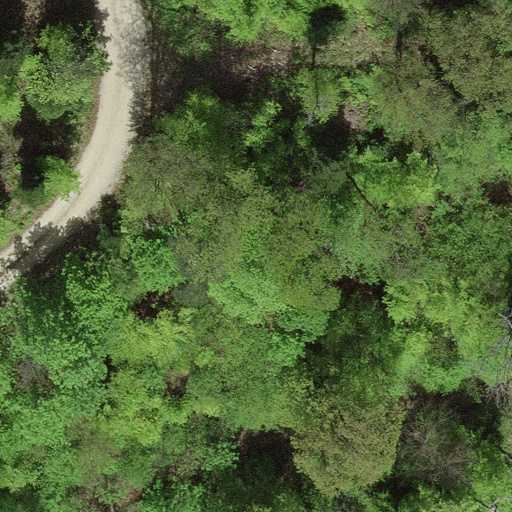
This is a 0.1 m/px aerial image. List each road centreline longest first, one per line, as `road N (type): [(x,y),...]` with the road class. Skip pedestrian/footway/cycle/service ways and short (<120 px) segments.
road 1 (track): [(511,388),(237,455),(58,511)]
road 2 (track): [(113,0),(125,94),(81,208),(0,264)]
